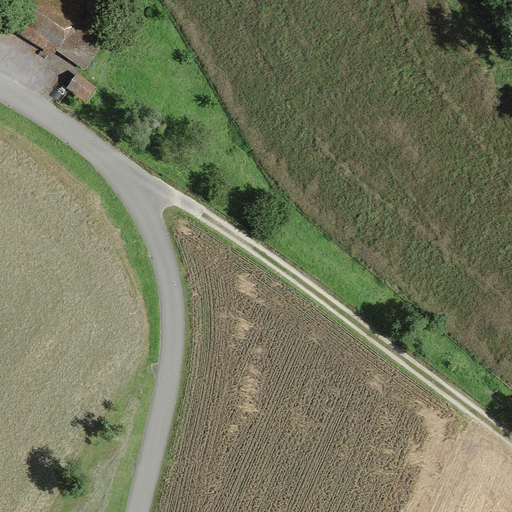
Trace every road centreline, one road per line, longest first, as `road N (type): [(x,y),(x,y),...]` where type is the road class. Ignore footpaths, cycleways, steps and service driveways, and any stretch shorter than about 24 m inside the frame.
road 1 (residential): [(0,90),(91,143),(131,183),(159,229),(176,296),(170,382),(141,511)]
road 2 (track): [(511,444),(295,277),(186,204),(131,183)]
